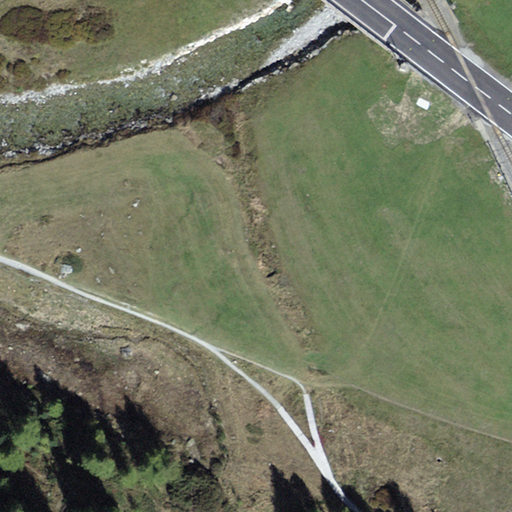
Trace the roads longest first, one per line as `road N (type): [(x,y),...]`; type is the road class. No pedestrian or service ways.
road 1 (track): [(213,348),(511,442)]
road 2 (primary): [(511,113),(364,0)]
